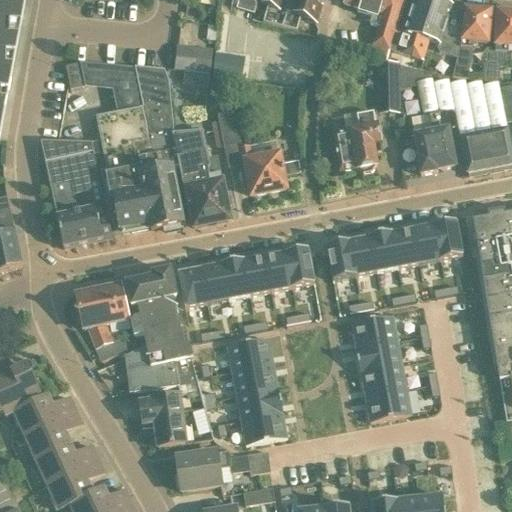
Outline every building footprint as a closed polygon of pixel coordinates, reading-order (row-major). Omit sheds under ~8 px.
[(0,0),(0,131),(24,0),(0,0)] [(226,0),(240,4),(239,7),(241,12),(253,15),(257,0),(226,0)] [(264,0),(262,6),(267,8),(263,23),(273,27),(282,0),(264,0)] [(282,0),(273,27),(296,33),(300,20),(314,26),(322,10),(319,9),(321,0),(282,0)] [(392,47),(406,0),(345,0),(344,5),(372,14),(369,24),(378,27),(374,41),(368,58),(385,64),(390,47),(392,47)] [(422,41),(434,2),(429,0),(416,0),(399,55),(411,59),(416,40),(422,41)] [(460,46),(462,12),(462,13),(451,9),(452,7),(434,2),(422,41),(416,40),(411,59),(422,62),(428,44),(436,47),(436,49),(439,54),(457,59),(456,65),(460,46)] [(460,46),(456,65),(470,66),(472,45),(488,47),(491,13),(463,10),(462,12),(460,46)] [(511,47),(511,14),(495,14),(493,53),(486,53),(483,83),(498,84),(499,68),(505,68),(506,47),(511,47)] [(210,75),(213,51),(177,47),(174,71),(210,75)] [(242,82),(245,59),(215,56),(212,79),(242,82)] [(71,92),(86,88),(81,65),(65,68),(71,92)] [(378,116),(400,116),(398,65),(376,66),(378,116)] [(174,136),(175,136),(170,84),(166,73),(137,70),(144,111),(150,144),(134,147),(138,164),(141,177),(140,178),(150,227),(149,228),(150,233),(183,226),(172,172),(180,170),(174,138),(174,136)] [(511,167),(511,161),(504,125),(497,91),(496,86),(482,89),(481,84),(466,87),(465,83),(449,86),(448,82),(433,85),(432,81),(417,84),(423,116),(432,114),(444,112),(452,110),(467,177),(511,167)] [(511,87),(497,91),(504,125),(511,123),(511,87)] [(121,233),(149,228),(150,227),(140,178),(141,177),(138,164),(134,147),(150,144),(144,111),(96,120),(107,172),(101,173),(111,223),(119,221),(121,233)] [(435,173),(455,169),(444,112),(432,114),(436,133),(414,137),(418,160),(417,160),(420,178),(436,175),(435,173)] [(223,149),(240,145),(234,114),(216,117),(223,149)] [(370,175),(374,169),(377,169),(375,156),(381,155),(374,115),(355,118),(358,134),(333,138),(339,174),(355,171),(356,173),(359,172),(363,176),(370,175)] [(174,138),(180,170),(187,211),(191,211),(194,230),(229,224),(222,186),(211,188),(208,171),(209,171),(203,134),(175,136),(174,136),(174,138)] [(280,166),(279,158),(276,144),(237,152),(243,179),(249,178),(253,199),(268,196),(269,198),(273,197),(273,195),(286,192),(283,179),(300,175),(298,163),(280,166)] [(62,251),(100,243),(93,212),(103,210),(91,155),(43,166),(62,251)] [(22,269),(5,201),(0,201),(0,275),(21,270),(21,269),(22,269)] [(506,290),(511,289),(511,209),(471,217),(485,304),(507,301),(506,290)] [(456,224),(433,228),(440,264),(462,260),(456,224)] [(433,228),(412,232),(419,268),(440,264),(433,228)] [(412,232),(392,236),(398,272),(419,268),(412,232)] [(392,235),(368,240),(368,241),(375,276),(398,272),(392,236),(392,235)] [(368,241),(348,244),(355,280),(375,276),(368,241)] [(348,244),(326,249),(333,284),(355,280),(348,244)] [(307,252),(285,256),(292,292),(314,287),(307,252)] [(285,256),(264,260),(270,295),(292,292),(285,256)] [(264,260),(244,264),(250,299),(270,295),(264,260)] [(244,263),(220,268),(227,304),(250,299),(244,264),(244,263)] [(220,268),(200,272),(207,307),(227,304),(220,268)] [(200,272),(178,276),(184,312),(207,307),(200,272)] [(192,362),(178,301),(171,274),(153,278),(153,282),(126,287),(131,311),(138,309),(140,319),(134,320),(131,325),(134,340),(144,337),(147,350),(127,359),(132,396),(180,390),(178,384),(195,380),(195,379),(190,362),(192,362)] [(117,354),(112,345),(109,337),(105,330),(129,325),(122,288),(97,293),(76,298),(77,305),(75,306),(79,328),(82,327),(83,334),(88,333),(100,360),(117,354)] [(457,289),(445,291),(446,299),(458,297),(457,289)] [(507,301),(485,304),(498,384),(511,382),(511,390),(511,289),(506,290),(507,301)] [(445,291),(433,293),(435,301),(446,299),(445,291)] [(415,297),(402,299),(404,307),(416,305),(415,297)] [(402,299),(391,301),(392,309),(404,307),(402,299)] [(372,304),(360,306),(361,314),(373,312),(372,304)] [(360,306),(347,309),(349,316),(361,314),(360,306)] [(309,316),(297,318),(298,326),(310,324),(309,316)] [(297,318),(285,320),(286,328),(298,326),(297,318)] [(392,319),(351,327),(356,351),(397,344),(392,319)] [(266,325),(254,327),(256,335),(268,332),(266,325)] [(254,327),(242,329),(244,337),(256,335),(254,327)] [(426,327),(418,328),(420,340),(428,339),(426,327)] [(224,333),(212,335),(213,343),(225,340),(224,333)] [(212,335),(200,337),(201,345),(213,343),(212,335)] [(117,354),(100,360),(102,364),(136,350),(133,337),(112,345),(117,354)] [(428,339),(420,340),(423,352),(431,351),(428,339)] [(268,343),(227,350),(232,376),(273,368),(268,343)] [(356,351),(355,351),(360,378),(361,378),(402,370),(397,344),(356,351)] [(15,415),(28,409),(25,405),(39,398),(25,369),(12,375),(3,357),(0,359),(0,416),(2,415),(4,421),(15,416),(15,415)] [(208,367),(200,369),(203,381),(211,380),(208,367)] [(273,368),(232,376),(236,399),(277,391),(273,368)] [(402,370),(361,378),(365,401),(406,393),(402,370)] [(435,375),(427,376),(429,388),(437,387),(435,375)] [(437,387),(429,388),(432,400),(440,399),(437,387)] [(277,391),(236,399),(241,425),(282,417),(283,417),(278,391),(277,391)] [(406,393),(365,401),(370,426),(411,418),(406,393)] [(492,396),(470,400),(474,419),(496,414),(492,396)] [(186,446),(179,398),(150,402),(151,403),(139,405),(142,428),(154,426),(157,450),(186,446)] [(38,463),(70,448),(65,436),(81,428),(69,402),(52,410),(48,400),(28,409),(15,415),(15,416),(21,429),(18,430),(29,453),(32,451),(38,463)] [(282,417),(241,425),(245,449),(287,442),(282,417)] [(222,426),(214,428),(217,440),(225,438),(222,426)] [(71,507),(93,496),(88,485),(105,477),(92,451),(75,458),(70,448),(38,463),(44,478),(41,479),(51,502),(55,500),(60,511),(63,511),(72,508),(71,507)] [(215,454),(177,461),(180,478),(218,472),(218,470),(232,469),(230,460),(230,456),(216,458),(215,454)] [(248,458),(230,460),(232,469),(233,476),(250,474),(250,478),(270,475),(267,455),(267,454),(247,457),(248,458)] [(409,468),(410,476),(422,474),(421,466),(409,468)] [(440,476),(451,474),(450,466),(438,468),(440,476)] [(218,472),(180,478),(182,495),(220,490),(218,472)] [(368,476),(368,484),(380,481),(379,474),(368,476)] [(350,479),(338,481),(340,489),(351,487),(350,479)] [(490,483),(493,505),(502,503),(498,481),(490,483)] [(292,498),(290,490),(279,492),(280,500),(292,498)] [(245,509),(275,505),(273,491),(243,495),(245,509)] [(71,507),(72,508),(73,511),(133,511),(126,494),(109,502),(105,492),(93,497),(93,496),(71,507)] [(450,511),(449,497),(424,500),(425,511),(450,511)] [(425,511),(424,500),(400,503),(401,511),(425,511)] [(401,511),(400,503),(375,505),(376,511),(401,511)]
